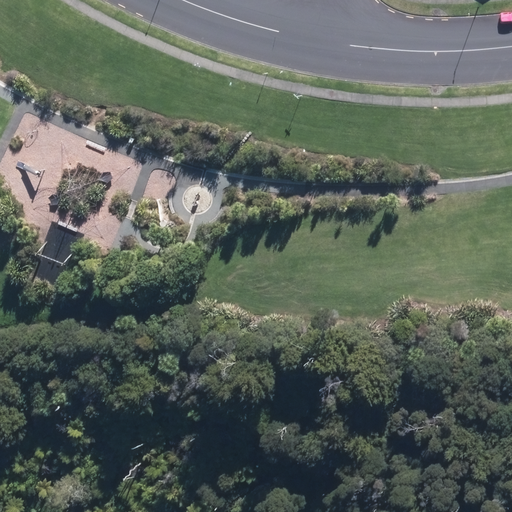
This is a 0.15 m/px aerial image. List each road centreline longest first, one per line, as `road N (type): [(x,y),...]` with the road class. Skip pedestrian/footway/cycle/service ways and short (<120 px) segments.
road 1 (residential): [(320,41),(380,51),(511,47)]
road 2 (residential): [(183,0),(320,41)]
